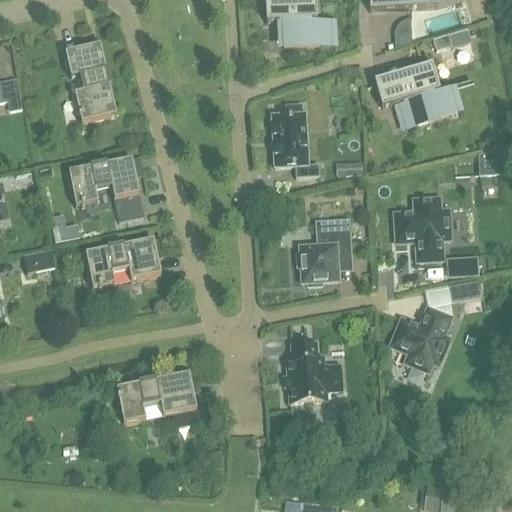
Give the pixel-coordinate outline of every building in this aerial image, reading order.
[(264,0),(266,26),(282,25),(283,51),(318,49),(317,27),(310,27),(309,24),(317,23),(315,0),(264,0)] [(437,11),(436,0),(368,0),(369,15),(437,11)] [(436,54),(451,50),(448,38),(432,43),(436,54)] [(116,119),(101,55),(100,48),(64,57),(70,82),(79,80),(82,96),(74,98),(81,127),(116,119)] [(421,71),(373,85),(381,111),(406,104),(413,129),(446,120),(440,98),(447,96),(456,93),(462,92),(461,88),(439,95),(431,68),(421,71)] [(16,83),(4,85),(9,115),(21,113),(16,83)] [(292,119),(272,120),(274,171),(294,170),(295,182),(319,180),(318,168),(306,169),(303,108),(292,109),(292,119)] [(143,221),(135,181),(132,163),(68,176),(75,211),(98,207),(95,194),(111,191),(118,226),(143,221)] [(351,166),(351,179),(363,178),(363,165),(351,166)] [(413,216),(393,217),(395,247),(415,246),(416,266),(442,264),(441,244),(448,244),(447,214),(439,214),(439,204),(413,206),(413,216)] [(0,236),(17,233),(14,222),(0,225),(0,236)] [(299,251),(302,287),(307,287),(307,291),(321,290),(321,286),(338,285),(336,257),(349,256),(348,224),(316,226),(317,250),(299,251)] [(160,279),(157,262),(153,243),(85,258),(92,293),(114,288),(112,276),(128,273),(130,285),(160,279)] [(50,253),(23,259),(27,278),(54,273),(50,253)] [(369,286),(379,268),(367,261),(357,280),(369,286)] [(446,263),(445,282),(477,281),(477,261),(446,263)] [(477,284),(449,290),(452,307),(480,302),(477,284)] [(451,322),(427,312),(419,330),(401,323),(389,351),(408,358),(404,368),(428,378),(432,368),(440,371),(451,343),(443,340),(451,322)] [(315,349),(291,351),(292,365),(286,365),(287,380),(283,380),(284,393),(288,392),(290,407),(325,404),(325,395),(341,394),(339,370),(323,371),(322,362),(316,363),(315,349)] [(162,420),(172,418),(196,413),(189,378),(116,393),(123,428),(145,424),(143,411),(160,407),(162,420)] [(209,458),(211,473),(223,471),(220,456),(209,458)] [(426,487),(423,511),(439,511),(442,488),(426,487)]
